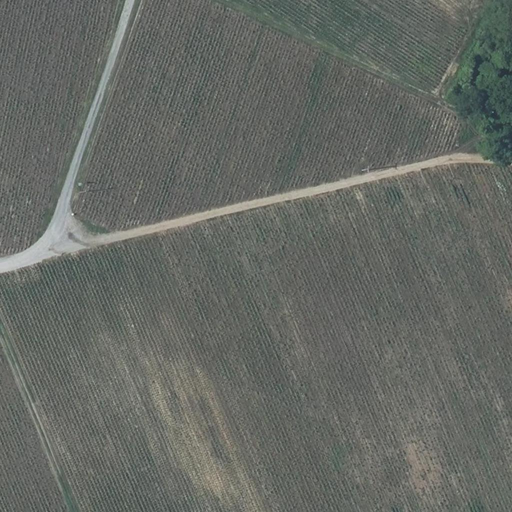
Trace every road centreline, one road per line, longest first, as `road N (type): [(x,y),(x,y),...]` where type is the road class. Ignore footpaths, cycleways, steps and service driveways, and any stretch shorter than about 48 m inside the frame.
road 1 (track): [(51,231),(93,244),(445,162),(511,162)]
road 2 (unclassified): [(131,0),(57,219),(43,246),(0,266)]
